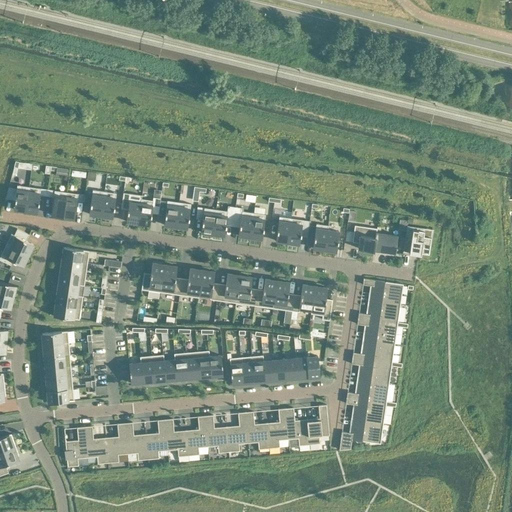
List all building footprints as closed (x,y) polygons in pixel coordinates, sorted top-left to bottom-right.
[(17,185),(14,209),(26,211),(29,187),(17,185)] [(29,187),(26,211),(37,213),(41,188),(29,187)] [(51,215),(63,216),(66,192),(55,190),(51,215)] [(89,214),(101,216),(104,191),(93,190),(89,214)] [(116,193),(104,191),(101,216),(113,217),(116,193)] [(66,192),(63,216),(75,218),(78,194),(66,192)] [(123,192),(121,208),(128,209),(126,221),(138,223),(141,199),(142,195),(123,192)] [(141,199),(138,223),(150,225),(152,213),(158,214),(160,199),(161,198),(153,197),(153,200),(141,199)] [(160,199),(158,214),(165,215),(164,225),(176,226),(179,202),(160,199)] [(179,202),(176,226),(187,228),(191,204),(179,202)] [(216,209),(213,234),(224,235),(226,225),(233,226),(235,207),(228,206),(227,211),(216,209)] [(197,207),(196,219),(203,220),(201,232),(213,234),(216,209),(204,208),(197,207)] [(235,207),(233,226),(240,227),(238,235),(250,237),(254,213),(243,211),(243,208),(235,207)] [(254,213),(250,237),(262,239),(265,214),(254,213)] [(276,241),(287,242),(291,218),(279,216),(276,241)] [(291,218),(287,242),(299,244),(300,236),(307,237),(309,221),(303,220),(291,218)] [(327,230),(328,230),(328,225),(316,224),(313,248),(324,250),(327,230)] [(347,231),(345,241),(352,242),(353,242),(354,239),(359,239),(359,243),(358,248),(374,251),(376,232),(377,228),(355,225),(354,232),(347,231)] [(6,244),(28,255),(33,244),(26,241),(29,234),(17,229),(14,235),(11,234),(6,244)] [(421,254),(421,253),(428,254),(431,237),(423,236),(424,231),(412,229),(412,231),(406,230),(404,248),(410,249),(409,251),(409,253),(421,254)] [(327,230),(324,250),(336,251),(339,232),(328,230),(327,230)] [(397,235),(376,232),(374,251),(381,252),(381,251),(384,251),(395,253),(397,235)] [(23,266),(28,255),(6,244),(0,257),(0,259),(11,265),(13,261),(23,266)] [(64,247),(62,259),(88,262),(89,251),(64,247)] [(88,262),(62,259),(61,270),(86,274),(88,262)] [(121,261),(105,259),(104,265),(121,267),(121,261)] [(161,292),(165,265),(152,263),(150,277),(143,276),(142,289),(161,292)] [(177,266),(165,265),(161,292),(179,295),(181,282),(175,281),(177,266)] [(188,282),(181,282),(179,295),(199,298),(199,294),(202,270),(190,268),(188,282)] [(61,270),(59,282),(84,285),(86,274),(61,270)] [(199,294),(210,296),(210,299),(217,300),(219,287),(212,286),(214,272),(202,270),(199,294)] [(225,288),(219,287),(217,300),(236,303),(240,275),(227,274),(225,288)] [(252,277),(240,275),(236,303),(254,305),(256,292),(250,291),(252,277)] [(368,300),(400,304),(403,284),(364,278),(363,278),(363,279),(363,280),(363,284),(373,286),(371,299),(368,299),(368,300)] [(263,293),(256,292),(254,305),(273,308),(277,281),(265,279),(263,293)] [(0,293),(13,297),(16,286),(0,281),(0,293)] [(277,281),(273,308),(292,311),(294,298),(287,297),(290,282),(277,281)] [(59,282),(57,293),(83,297),(84,285),(59,282)] [(300,299),(294,298),(292,311),(299,312),(300,308),(311,310),(315,286),(302,284),(300,299)] [(327,288),(315,286),(311,310),(311,314),(322,315),(322,319),(330,320),(332,303),(325,302),(327,288)] [(0,293),(0,318),(2,307),(10,309),(13,297),(0,293)] [(57,293),(56,305),(81,308),(83,297),(57,293)] [(358,318),(397,324),(398,322),(400,304),(368,300),(370,301),(369,314),(359,313),(358,317),(358,318)] [(81,308),(56,305),(54,316),(56,316),(60,317),(79,320),(81,308)] [(363,339),(395,344),(397,326),(397,324),(358,318),(358,319),(357,324),(367,325),(365,339),(363,338),(363,339)] [(42,333),(43,345),(69,343),(68,331),(56,332),(50,333),(48,333),(45,333),(42,333)] [(395,344),(363,339),(363,340),(365,340),(363,354),(353,352),(352,357),(352,358),(392,364),(392,362),(395,344)] [(43,345),(44,356),(70,354),(69,343),(43,345)] [(209,350),(197,351),(200,377),(211,376),(210,356),(209,350)] [(188,378),(200,377),(197,351),(186,352),(188,378)] [(174,353),(175,359),(176,379),(188,378),(186,352),(174,353)] [(70,354),(44,356),(45,368),(71,366),(70,354)] [(164,354),(152,355),(154,381),(166,380),(164,360),(164,354)] [(140,357),(141,362),(142,382),(154,381),(152,355),(140,357)] [(210,356),(211,376),(223,375),(221,356),(221,355),(210,356)] [(252,356),(254,382),(265,381),(264,361),(263,355),(252,356)] [(254,382),(252,356),(241,357),(243,383),(254,382)] [(318,356),(307,357),(309,377),(317,376),(320,376),(319,372),(318,361),(318,356)] [(243,383),(241,357),(230,358),(230,365),(232,384),(243,383)] [(296,358),(298,378),(309,377),(307,357),(296,358)] [(285,359),(287,379),(298,378),(296,358),(285,359)] [(392,364),(352,358),(352,359),(351,364),(361,365),(359,378),(357,378),(357,379),(389,383),(391,365),(392,364)] [(175,359),(164,360),(166,380),(176,379),(175,359)] [(275,360),(276,380),(287,379),(285,359),(275,360)] [(264,361),(265,381),(276,380),(275,360),(264,361)] [(129,364),(131,383),(142,382),(141,362),(129,364)] [(71,366),(45,368),(46,379),(72,377),(71,366)] [(72,377),(46,379),(47,391),(73,389),(72,377)] [(389,383),(357,379),(357,380),(359,380),(357,393),(347,392),(347,397),(346,398),(386,403),(386,401),(389,383)] [(73,389),(47,391),(48,402),(52,402),(75,400),(74,399),(74,400),(73,389)] [(386,403),(346,398),(346,403),(356,405),(354,418),(351,418),(383,423),(386,405),(386,403)] [(307,419),(309,444),(320,443),(319,436),(329,435),(326,404),(318,405),(319,418),(307,419)] [(294,407),(286,408),(289,439),(298,438),(299,445),(309,444),(307,419),(295,420),(294,407)] [(279,440),(289,439),(286,408),(278,409),(279,421),(267,423),(269,448),(280,447),(279,440)] [(253,411),(245,412),(248,443),(258,442),(258,449),(269,448),(267,423),(254,424),(253,411)] [(239,444),(248,443),(245,412),(238,412),(239,425),(227,426),(229,452),(239,451),(239,444)] [(199,447),(208,446),(205,415),(197,416),(199,429),(186,430),(189,455),(199,454),(199,447)] [(229,452),(227,426),(214,427),(213,415),(205,415),(208,446),(218,445),(218,453),(229,452)] [(178,456),(189,455),(186,430),(174,431),(173,418),(165,419),(168,450),(177,449),(178,456)] [(383,423),(351,418),(351,419),(353,419),(352,433),(342,431),(341,436),(339,450),(340,450),(350,449),(352,439),(380,443),(383,423)] [(168,450),(165,419),(157,420),(158,432),(146,434),(148,459),(159,458),(158,451),(168,450)] [(138,460),(148,459),(146,434),(134,435),(133,422),(125,423),(128,454),(137,453),(138,460)] [(118,455),(128,454),(125,423),(117,423),(118,436),(106,437),(108,463),(119,462),(118,455)] [(78,458),(87,457),(85,426),(77,427),(78,440),(65,441),(66,450),(65,451),(66,458),(67,458),(67,466),(79,465),(78,458)] [(92,426),(85,426),(87,457),(97,456),(97,464),(108,463),(106,437),(94,438),(92,426)] [(0,452),(16,446),(11,434),(0,437),(0,452)] [(16,446),(0,452),(0,475),(8,472),(6,465),(18,460),(17,456),(19,455),(16,446)]
